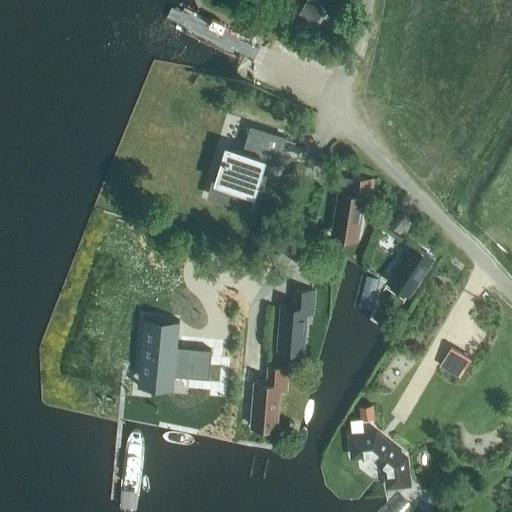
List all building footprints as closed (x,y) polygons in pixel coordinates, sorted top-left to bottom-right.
[(307,2),(300,14),(315,23),(322,11),(307,2)] [(242,99),(245,92),(238,88),(234,96),(242,99)] [(256,115),(253,125),(257,126),(280,133),(283,123),(256,115)] [(252,125),(251,127),(247,126),(247,127),(251,128),(244,152),(229,147),(214,195),(209,193),(209,195),(249,207),(250,206),(249,206),(256,182),(262,184),(266,171),(261,169),(262,164),(280,164),(280,162),(277,162),(284,138),(295,142),(295,141),(284,137),(285,135),(280,133),(257,126),(253,125),(252,125)] [(173,163),(178,153),(170,149),(165,160),(173,163)] [(370,203),(374,178),(353,174),(351,186),(338,188),(331,234),(357,238),(363,201),(370,203)] [(260,241),(272,244),(277,227),(265,224),(260,241)] [(421,229),(416,237),(429,246),(434,238),(421,229)] [(409,294),(433,258),(411,243),(387,279),(409,294)] [(314,313),(316,288),(294,286),(293,299),(283,301),(283,303),(281,302),(277,348),(303,350),(306,312),(314,313)] [(144,322),(140,372),(164,374),(163,388),(172,389),(173,375),(174,370),(189,371),(188,376),(208,378),(211,348),(191,346),(191,349),(176,347),(178,325),(144,322)] [(466,372),(474,350),(452,342),(444,364),(466,372)] [(215,353),(214,366),(222,367),(224,354),(215,353)] [(286,390),(289,366),(267,364),(265,384),(254,383),(250,426),(277,428),(280,390),(286,390)] [(214,366),(212,379),(221,380),(222,367),(214,366)] [(371,399),(357,401),(359,413),(373,411),(371,399)] [(379,430),(355,432),(356,440),(357,453),(369,452),(387,465),(388,482),(401,481),(411,480),(408,455),(379,430)]
